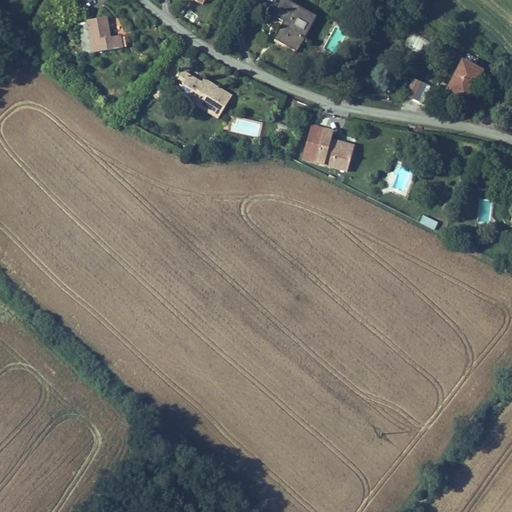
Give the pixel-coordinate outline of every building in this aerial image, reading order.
[(205,9),(208,3),(201,0),(192,0),(191,3),(205,9)] [(297,51),(316,15),(288,0),(279,0),(271,15),(283,22),(274,38),(297,51)] [(106,16),(86,20),(86,22),(78,23),(83,54),(123,47),(121,34),(110,36),(106,16)] [(443,45),(439,56),(446,58),(450,48),(443,45)] [(484,66),(465,58),(455,83),(477,93),(481,84),(477,82),(484,66)] [(420,79),(412,97),(420,100),(427,82),(420,79)] [(229,100),(215,90),(212,94),(194,81),(188,91),(194,95),(188,103),(215,121),(229,100)] [(183,99),(188,103),(194,95),(188,91),(183,99)] [(278,122),(274,132),(285,136),(288,126),(278,122)] [(311,125),(302,161),(348,173),(355,144),(331,138),(333,130),(311,125)] [(434,230),(438,222),(423,215),(419,223),(434,230)]
